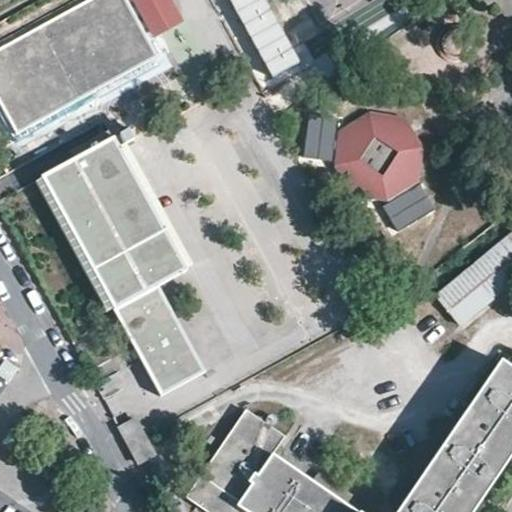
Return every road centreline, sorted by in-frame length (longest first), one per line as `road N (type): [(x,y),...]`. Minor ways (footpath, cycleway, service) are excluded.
road 1 (residential): [(143,511),(47,349)]
road 2 (unknown): [(179,511),(167,479),(176,447),(243,401)]
